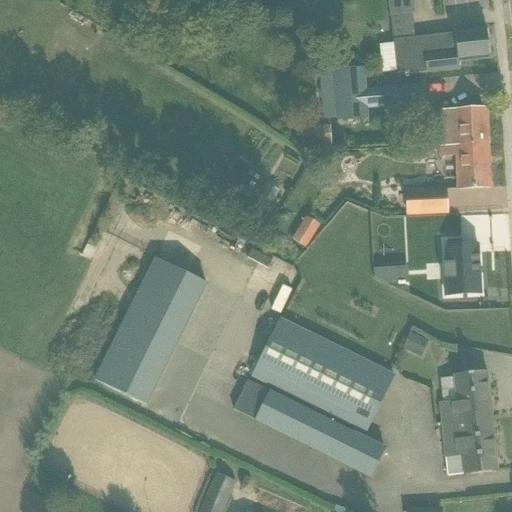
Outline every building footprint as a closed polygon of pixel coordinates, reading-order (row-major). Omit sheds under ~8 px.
[(388,0),(390,16),(414,13),(412,0),(388,0)] [(410,73),(410,74),(458,69),(457,62),(469,61),(489,59),(486,28),(454,32),(454,34),(414,38),(393,40),(397,74),(410,73)] [(47,42),(46,89),(77,90),(77,43),(47,42)] [(423,86),(367,91),(365,68),(332,71),(332,79),(320,80),(323,121),(336,119),(337,122),(369,119),(368,110),(424,105),(423,86)] [(439,111),(440,130),(440,146),(488,144),(486,109),(439,111)] [(329,126),(298,129),(299,149),(331,147),(329,126)] [(456,190),(470,189),(490,189),(488,144),(440,146),(441,160),(455,160),(456,190)] [(247,165),(231,191),(233,192),(247,200),(249,202),(264,176),(247,165)] [(446,188),(409,190),(410,213),(448,211),(446,188)] [(306,216),(291,239),(306,248),(320,225),(306,216)] [(446,263),(441,264),(442,280),(444,280),(445,296),(480,294),(477,246),(461,247),(461,240),(447,241),(447,247),(445,248),(446,263)] [(154,258),(93,381),(144,406),(205,283),(154,258)] [(393,268),(373,269),(373,278),(388,285),(393,285),(393,268)] [(394,375),(279,318),(249,378),(365,435),(394,375)] [(408,337),(402,352),(421,360),(427,345),(408,337)] [(443,427),(492,422),(487,373),(454,376),(456,401),(440,403),(443,427)] [(385,448),(247,382),(233,412),(370,479),(385,448)] [(448,477),(477,474),(497,472),(492,422),(443,427),(448,477)] [(223,511),(235,483),(216,475),(200,511),(223,511)]
